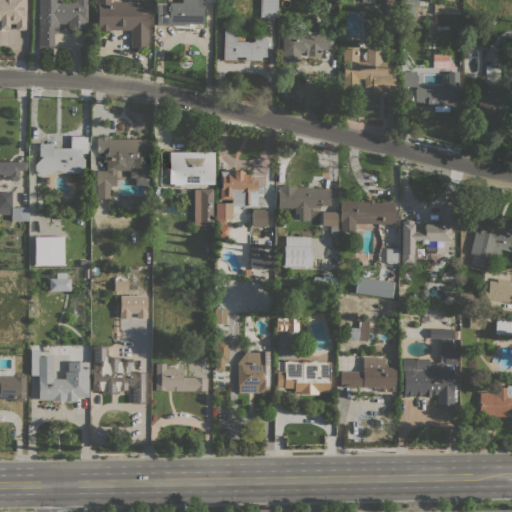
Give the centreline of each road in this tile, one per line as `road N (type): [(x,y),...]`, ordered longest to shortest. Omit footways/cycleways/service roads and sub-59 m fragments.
road 1 (residential): [(511,174),(109,82),(0,78)]
road 2 (primary): [(503,475),(0,483)]
